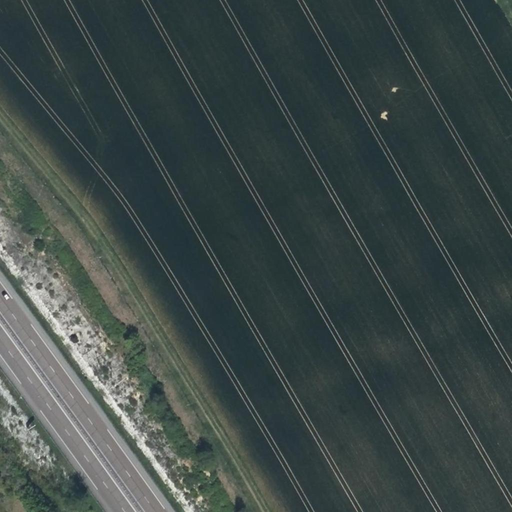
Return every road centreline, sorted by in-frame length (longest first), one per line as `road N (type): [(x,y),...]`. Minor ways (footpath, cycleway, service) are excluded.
road 1 (track): [(0,63),(64,141),(273,469),(290,511)]
road 2 (motorway): [(156,511),(0,296)]
road 3 (motorway): [(0,339),(125,511)]
